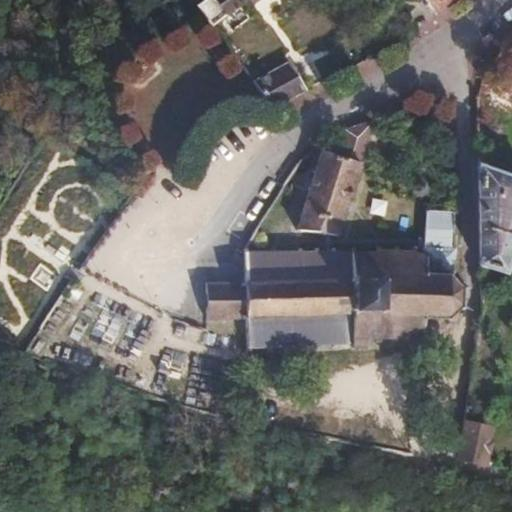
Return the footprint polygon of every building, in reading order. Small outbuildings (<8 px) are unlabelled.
[(207,0),(196,9),(211,29),(247,0),(279,0),(281,2),(283,0),(207,0)] [(423,0),(433,15),(455,0),(423,0)] [(203,28),(190,38),(201,53),(214,44),(203,28)] [(211,66),(222,84),(238,74),(227,56),(211,66)] [(273,71),(254,87),(269,107),(304,90),(280,61),(271,68),(273,71)] [(371,125),(330,140),(330,156),(321,154),(298,235),(338,240),(371,125)] [(224,183),(248,165),(231,143),(207,161),(224,183)] [(511,179),(478,167),(478,267),(503,275),(511,249),(511,179)] [(227,350),(248,352),(249,347),(350,346),(351,351),(366,350),(366,339),(409,341),(419,337),(422,340),(425,338),(423,335),(423,321),(443,321),(447,326),(450,323),(448,319),(459,311),(464,312),(464,308),(460,308),(460,292),(465,290),(464,287),(458,288),(450,278),(452,273),(452,215),(426,211),(424,258),(412,253),(382,253),(382,246),(377,246),(377,253),(248,257),(248,251),(243,250),(244,284),(205,284),(205,321),(226,321),(227,350)] [(433,347),(458,346),(461,332),(433,332),(433,347)] [(459,452),(484,456),(489,432),(462,427),(459,452)]
